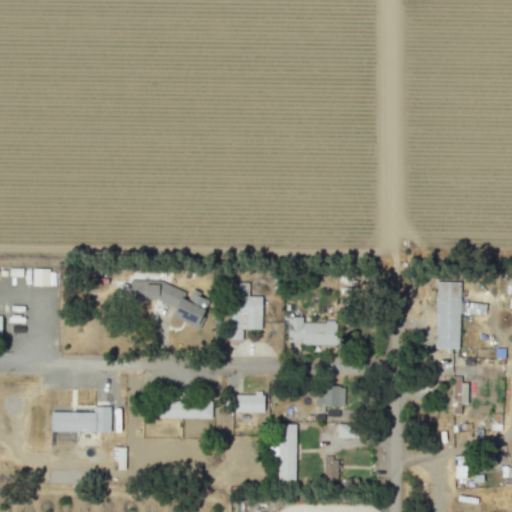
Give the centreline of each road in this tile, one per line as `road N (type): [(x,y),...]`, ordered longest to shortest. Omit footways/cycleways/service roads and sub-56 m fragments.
road 1 (residential): [(32,367),(393,368)]
road 2 (residential): [(392,272),(392,0)]
road 3 (residential): [(393,511),(393,368)]
